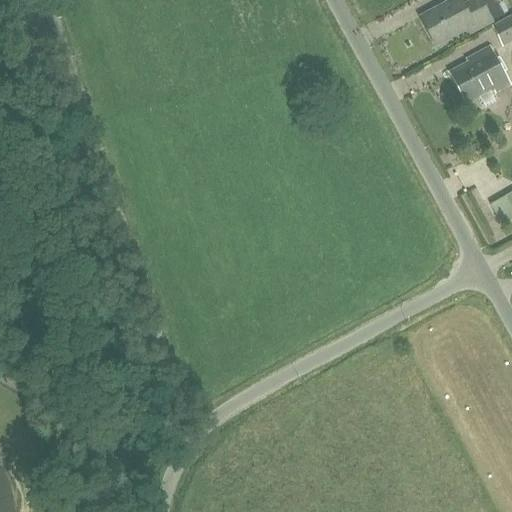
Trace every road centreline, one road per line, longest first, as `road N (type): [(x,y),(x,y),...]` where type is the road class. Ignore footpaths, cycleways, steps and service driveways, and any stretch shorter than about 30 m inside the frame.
road 1 (unclassified): [(159,511),(176,462),(202,430),(482,270)]
road 2 (unclassified): [(482,270),(333,0)]
